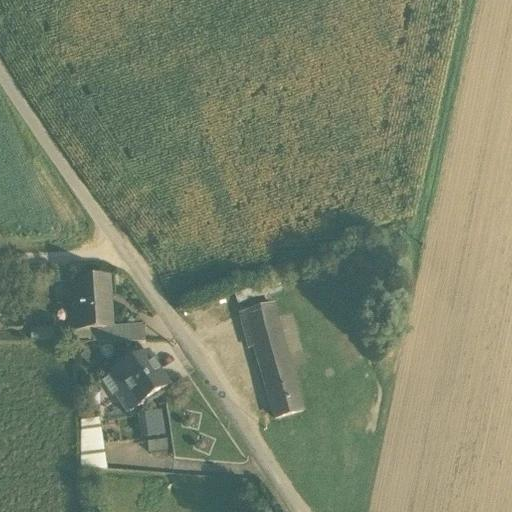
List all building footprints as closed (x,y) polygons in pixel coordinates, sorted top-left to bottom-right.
[(108,280),(84,282),(88,331),(112,329),(108,280)] [(71,283),(73,314),(75,332),(88,331),(84,282),(71,283)] [(267,397),(274,420),(300,412),(271,307),(239,316),(242,329),(248,328),(252,341),(258,339),(274,395),(267,397)] [(68,333),(75,332),(73,314),(67,314),(68,333)] [(89,343),(135,344),(135,330),(112,329),(88,331),(89,343)] [(252,341),(267,397),(274,395),(258,339),(252,341)] [(111,377),(121,391),(126,389),(138,407),(168,388),(146,354),(111,377)] [(125,416),(138,407),(126,389),(121,391),(113,397),(125,416)] [(159,410),(140,411),(141,436),(161,434),(159,410)] [(81,468),(107,470),(100,419),(81,421),(81,468)] [(162,436),(144,437),(144,451),(163,450),(162,436)]
